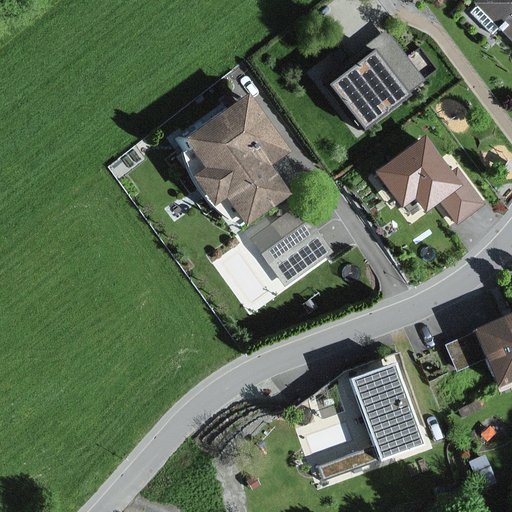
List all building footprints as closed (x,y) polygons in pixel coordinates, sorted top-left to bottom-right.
[(511,0),(478,0),(475,3),(479,6),(471,14),(492,35),(499,28),(511,40),(511,0)] [(372,51),(329,84),(365,131),(412,96),(409,92),(437,71),(420,49),(408,58),(388,32),(368,46),(372,51)] [(250,134),(231,107),(185,140),(206,168),(194,177),(215,207),(227,199),(247,227),(292,195),(271,165),(291,151),(269,120),(250,134)] [(452,171),(427,136),(376,172),(403,209),(416,199),(426,213),(441,203),(457,225),(485,205),(458,167),(452,171)] [(310,220),(263,253),(284,282),(331,249),(310,220)] [(511,314),(445,344),(457,372),(486,359),(499,389),(511,383),(511,314)] [(427,445),(397,363),(351,379),(381,462),(427,445)] [(486,455),(468,462),(480,490),(498,483),(486,455)]
